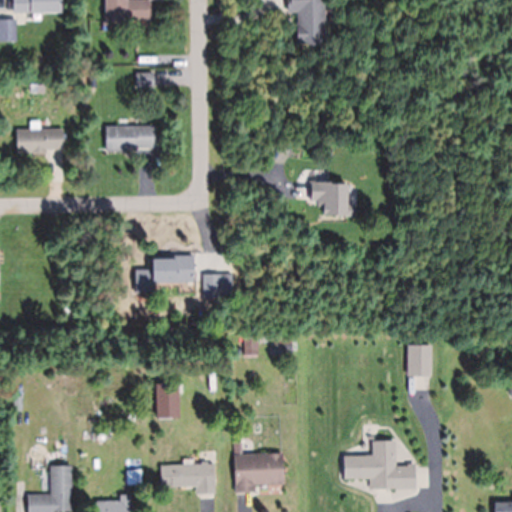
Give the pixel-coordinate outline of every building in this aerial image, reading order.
[(60,0),(60,10),(12,11),(12,0),(60,0)] [(149,0),(149,18),(126,18),(126,22),(105,22),(104,0),(149,0)] [(323,0),(287,0),(288,13),(296,13),(296,44),(324,44),(323,0)] [(0,20),(0,41),(14,42),(14,21),(0,20)] [(61,148),(47,148),(45,148),(45,151),(16,152),(16,148),(15,129),(30,128),(29,121),(39,120),(39,129),(62,128),(62,148),(61,148)] [(104,152),(152,152),(152,126),(104,126),(104,152)] [(319,216),(353,217),(354,205),(345,205),(346,182),(307,182),(307,204),(319,204),(319,216)] [(190,255),(192,255),(192,273),(192,280),(153,281),(153,292),(134,292),(134,269),(151,269),(151,258),(171,258),(171,255),(190,255)] [(220,274),(220,294),(203,295),(202,274),(220,274)] [(271,338),(271,355),(291,355),(291,338),(271,338)] [(406,377),(431,377),(431,346),(406,346),(406,377)] [(252,491),(237,492),(235,492),(234,464),(265,462),(265,453),(282,452),(283,482),(254,484),(255,491),(252,491)] [(391,487),(376,488),(371,488),(371,477),(343,478),(343,455),(373,454),(374,455),(395,455),(396,487),(391,487)] [(213,492),(200,492),(196,493),(195,485),(161,486),(160,465),(197,463),(197,464),(201,464),(201,461),(207,461),(207,464),(213,463),(213,475),(214,475),(215,492),(213,492)] [(26,511),(70,511),(71,467),(49,467),(49,495),(26,495),(26,511)] [(96,511),(96,500),(119,500),(119,494),(130,494),(130,500),(130,511),(96,511)] [(511,511),(494,511),(494,502),(511,501),(511,511)]
